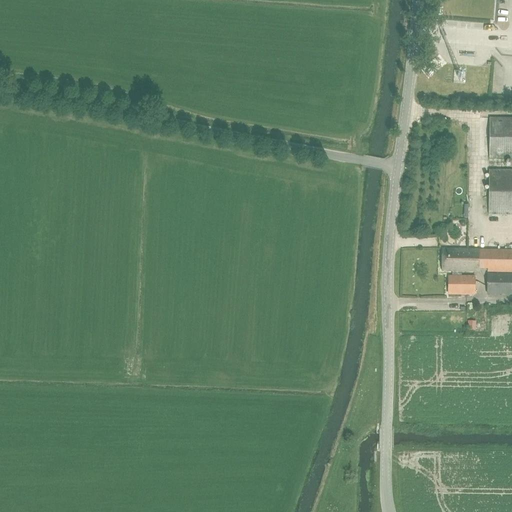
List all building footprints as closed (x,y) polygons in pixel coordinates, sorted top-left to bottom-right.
[(511,169),(489,169),(488,215),(511,214),(511,117),(489,117),(489,158),(511,158),(511,169)] [(434,233),(423,233),(423,243),(434,243),(434,233)] [(511,249),(479,249),(479,248),(441,247),(441,272),(452,272),(452,276),(461,276),(461,272),(479,272),(479,269),(487,269),(487,273),(498,273),(511,272),(511,249)] [(511,273),(487,273),(487,294),(511,294),(511,273)] [(448,276),(448,294),(474,294),(474,276),(461,276),(452,276),(448,276)]
